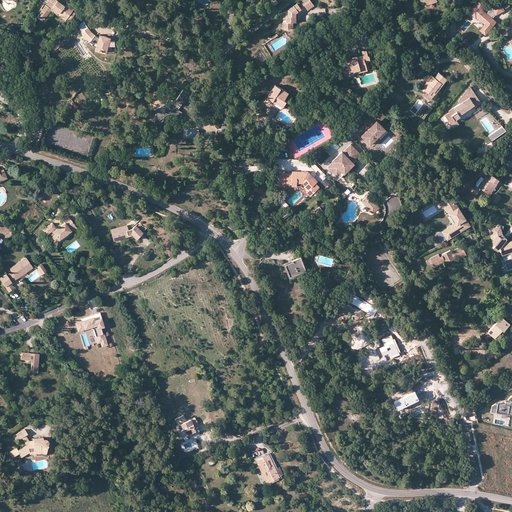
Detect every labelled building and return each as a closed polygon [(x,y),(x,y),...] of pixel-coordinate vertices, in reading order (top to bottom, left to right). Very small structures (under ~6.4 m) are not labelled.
[(43,20),(51,10),(52,8),(67,18),(72,11),(65,6),(57,0),(48,0),(37,15),(43,20)] [(304,7),(306,9),(307,10),(313,6),(309,0),(300,0),(287,9),(287,16),(285,16),(285,22),(281,22),(281,29),(289,29),(289,28),(292,28),(292,22),(295,22),(295,16),(294,13),(299,10),(304,7)] [(485,5),(478,0),(477,0),(468,13),(475,18),(476,17),(485,24),(484,26),(488,30),(494,22),(490,18),(491,16),(503,10),(499,3),(491,7),(486,14),(481,10),(485,5)] [(68,2),(65,6),(72,11),(75,7),(68,2)] [(295,16),(306,9),(304,7),(299,10),(294,13),(295,16)] [(65,21),(67,18),(52,8),(51,10),(65,21)] [(76,14),(72,11),(67,18),(71,21),(76,14)] [(102,52),(106,54),(107,52),(107,50),(111,51),(115,51),(114,40),(111,40),(110,40),(110,39),(109,39),(109,37),(99,33),(98,37),(95,35),(94,34),(92,33),(90,32),(89,30),(88,29),(88,28),(87,28),(87,27),(81,32),(82,33),(83,35),(84,36),(85,37),(86,38),(87,39),(89,40),(90,41),(89,43),(89,44),(90,44),(91,45),(92,46),(93,46),(93,47),(94,47),(95,48),(96,48),(94,50),(99,51),(102,52)] [(360,38),(370,36),(368,28),(358,30),(360,38)] [(347,63),(347,62),(342,63),(345,77),(350,76),(349,71),(368,67),(367,63),(371,61),(370,57),(369,57),(367,51),(363,52),(364,57),(359,58),(359,60),(347,63)] [(369,71),(368,67),(349,71),(350,76),(369,71)] [(439,86),(440,87),(447,79),(439,72),(434,77),(432,75),(420,89),(424,92),(425,91),(429,94),(432,90),(434,92),(439,86)] [(271,96),(282,104),(285,100),(283,98),(287,91),(274,83),(265,95),(270,98),(271,96)] [(432,97),(440,87),(439,86),(434,92),(432,90),(429,94),(432,97)] [(458,101),(460,104),(449,112),(450,113),(446,116),(451,123),(455,120),(455,121),(456,119),(460,117),(459,115),(474,105),(475,106),(480,102),(470,87),(458,101)] [(163,118),(168,114),(182,122),(183,113),(181,111),(190,93),(182,89),(175,102),(169,99),(166,106),(164,105),(153,110),(154,112),(153,126),(157,126),(163,126),(163,118)] [(280,107),(282,104),(271,96),(270,98),(265,95),(264,97),(280,107)] [(378,122),(384,116),(374,106),(368,113),(376,120),(361,136),(370,144),(384,129),(378,122)] [(447,130),(451,128),(445,115),(441,117),(447,130)] [(455,121),(455,120),(451,123),(454,128),(459,124),(456,119),(455,121)] [(395,127),(392,130),(398,137),(401,133),(395,127)] [(342,169),(343,170),(344,171),(352,162),(352,161),(350,160),(353,157),(355,158),(360,154),(350,144),(342,152),(342,151),(333,160),(334,161),(329,166),(336,174),(342,169)] [(257,169),(256,161),(235,162),(235,167),(242,166),(242,170),(257,169)] [(354,164),(352,162),(344,171),(345,172),(354,164)] [(373,168),(369,163),(365,167),(369,172),(373,168)] [(476,177),(481,170),(477,168),(470,173),(476,177)] [(296,182),(303,182),(306,185),(304,186),(305,186),(308,190),(317,180),(308,171),(301,171),(301,173),(292,173),(285,173),(285,170),(280,170),(280,185),(285,185),(285,184),(292,184),(292,180),(296,180),(296,182)] [(471,191),(476,195),(481,189),(487,194),(494,184),(496,185),(499,181),(488,173),(484,178),(481,176),(476,185),(470,181),(466,187),(471,191)] [(321,180),(324,186),(330,183),(327,177),(321,180)] [(497,186),(496,185),(494,184),(487,194),(489,195),(497,186)] [(371,212),(377,208),(368,196),(369,195),(368,193),(364,196),(366,197),(362,200),(371,212)] [(444,196),(437,201),(440,206),(444,204),(448,210),(449,210),(453,216),(452,216),(456,222),(443,231),(447,238),(468,224),(464,218),(463,218),(457,209),(459,208),(456,205),(455,206),(448,196),(445,197),(444,196)] [(318,204),(322,209),(327,204),(323,200),(318,204)] [(378,209),(377,208),(371,212),(362,200),(361,201),(371,214),(378,209)] [(322,209),(318,204),(313,209),(318,214),(323,210),(322,209)] [(287,209),(280,214),(284,218),(290,213),(287,209)] [(61,225),(58,228),(57,228),(53,223),(44,230),(47,235),(52,232),(55,235),(52,237),(50,247),(57,248),(58,241),(71,232),(69,229),(75,225),(69,216),(63,220),(64,223),(61,225)] [(129,229),(127,224),(110,229),(113,241),(133,235),(137,239),(144,232),(136,224),(132,228),(129,229)] [(504,238),(504,237),(504,236),(503,236),(502,236),(501,234),(501,233),(501,231),(501,230),(502,228),(502,226),(497,224),(496,226),(495,227),(489,229),(492,234),(491,236),(491,237),(491,239),(491,242),(492,244),(492,245),(493,246),(494,246),(493,248),(496,251),(499,251),(501,252),(502,254),(511,253),(511,240),(507,243),(505,242),(506,239),(504,238)] [(442,241),(447,238),(443,231),(442,230),(437,234),(442,241)] [(424,261),(427,268),(436,264),(436,263),(440,261),(441,263),(450,259),(450,258),(454,256),(455,258),(464,254),(459,246),(451,250),(452,252),(448,254),(446,251),(438,255),(439,257),(434,259),(433,256),(428,258),(429,259),(424,261)] [(291,261),(284,264),(289,277),(305,270),(299,256),(293,259),(291,260),(291,261)] [(24,270),(31,265),(25,258),(8,270),(11,273),(16,279),(25,272),(24,270)] [(41,264),(36,267),(42,274),(46,271),(41,264)] [(9,281),(11,283),(16,279),(11,273),(6,277),(9,281)] [(0,281),(4,288),(9,284),(8,282),(9,281),(6,277),(5,275),(0,278),(0,281)] [(13,289),(9,284),(4,288),(8,293),(13,289)] [(378,309),(350,294),(345,301),(354,306),(357,301),(361,304),(359,309),(374,316),(376,313),(378,309)] [(81,319),(82,321),(88,319),(89,320),(93,319),(94,322),(101,320),(102,320),(100,314),(81,319)] [(487,334),(492,338),(494,339),(499,334),(501,331),(503,333),(510,325),(501,317),(487,334)] [(88,319),(82,321),(82,322),(85,330),(90,328),(93,330),(98,344),(101,343),(102,347),(107,346),(103,335),(101,328),(103,328),(101,320),(94,322),(93,319),(89,320),(88,319)] [(85,330),(82,322),(76,324),(78,331),(85,330)] [(396,346),(391,335),(381,339),(384,345),(379,348),(383,356),(388,354),(390,359),(400,354),(396,346)] [(21,359),(31,360),(31,371),(37,372),(38,353),(22,352),(21,359)] [(415,392),(394,403),(398,410),(418,400),(417,397),(415,392)] [(511,401),(510,401),(510,402),(505,401),(505,404),(498,403),(498,404),(496,404),(492,405),(490,413),(496,414),(496,412),(508,414),(508,413),(511,413),(511,401)] [(177,425),(186,421),(183,415),(174,419),(177,425)] [(191,429),(194,428),(190,419),(186,421),(177,425),(180,431),(181,431),(184,437),(193,433),(191,429)] [(181,438),(184,437),(181,431),(180,431),(177,425),(176,426),(181,438)] [(21,438),(25,435),(27,434),(24,429),(13,436),(16,441),(21,438)] [(29,441),(25,435),(21,438),(25,443),(27,442),(29,444),(34,444),(33,441),(29,441)] [(40,450),(48,451),(49,446),(47,446),(48,441),(47,439),(46,439),(42,439),(42,438),(34,439),(33,441),(34,444),(29,444),(27,442),(25,443),(26,445),(18,451),(16,449),(12,452),(15,457),(19,454),(22,458),(31,453),(31,452),(30,447),(34,446),(35,451),(40,450)] [(279,477),(275,470),(268,454),(258,458),(269,482),(279,477)] [(266,483),(269,482),(258,458),(256,459),(266,483)]
